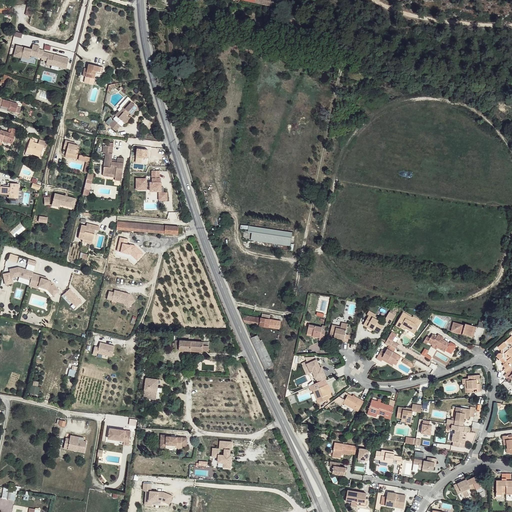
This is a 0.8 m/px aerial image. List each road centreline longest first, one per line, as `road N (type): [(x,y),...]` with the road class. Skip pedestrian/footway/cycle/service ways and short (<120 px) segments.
road 1 (primary): [(140,0),(155,86),(197,220),(328,511)]
road 2 (residential): [(368,376),(372,384),(410,384),(487,354),(494,391),(475,466)]
road 3 (track): [(48,180),(94,0)]
road 4 (track): [(511,22),(430,18),(379,0)]
road 5 (unknown): [(282,419),(257,437),(200,432),(187,394)]
